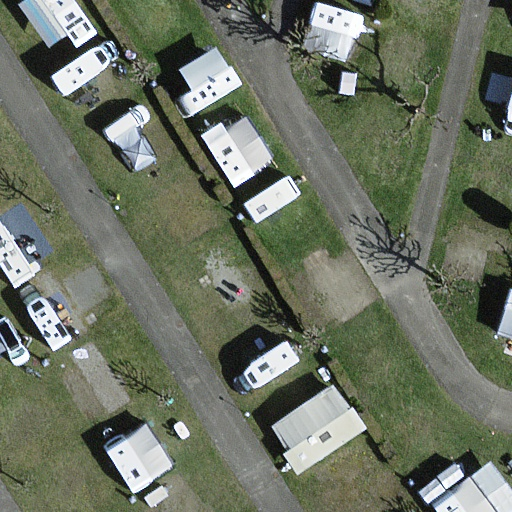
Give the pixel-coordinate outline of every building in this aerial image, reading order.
[(88,0),(47,0),(45,1),(60,38),(98,23),(88,0)] [(183,61),(206,102),(248,79),(224,38),(183,61)] [(158,84),(113,113),(145,162),(190,133),(158,84)] [(231,170),(274,151),(254,104),(210,122),(231,170)] [(163,180),(187,233),(234,211),(210,159),(163,180)] [(331,321),(368,296),(329,238),(292,263),(331,321)] [(36,285),(59,335),(131,302),(107,252),(36,285)] [(65,367),(95,413),(135,386),(105,341),(65,367)] [(110,433),(135,478),(179,453),(154,409),(110,433)] [(307,470),(327,510),(366,491),(346,451),(307,470)] [(457,511),(495,511),(500,510),(481,464),(444,480),(457,511)] [(156,511),(220,511),(193,466),(146,494),(156,511)]
